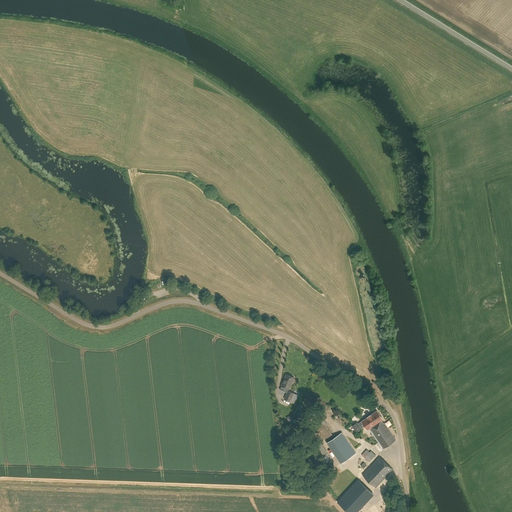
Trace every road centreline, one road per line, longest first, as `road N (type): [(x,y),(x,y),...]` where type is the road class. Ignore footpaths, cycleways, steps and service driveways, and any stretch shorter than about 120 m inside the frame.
road 1 (unclassified): [(414,511),(392,415),(300,344),(184,300),(97,328),(0,273)]
road 2 (unclassified): [(511,69),(400,0)]
